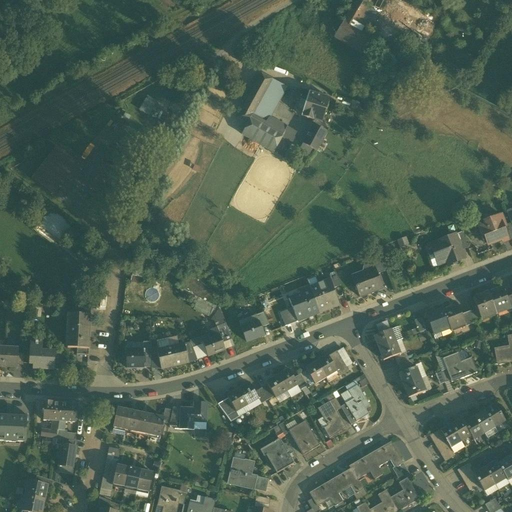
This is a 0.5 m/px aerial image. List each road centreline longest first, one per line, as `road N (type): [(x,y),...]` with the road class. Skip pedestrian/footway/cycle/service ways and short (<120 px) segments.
road 1 (residential): [(103,393),(127,233),(167,133),(238,33),(296,0)]
road 2 (residential): [(103,393),(199,381),(346,325)]
road 3 (track): [(202,0),(1,111)]
road 4 (residential): [(346,325),(511,259)]
road 5 (residential): [(401,420),(311,469),(287,511)]
road 6 (residential): [(103,393),(80,511)]
